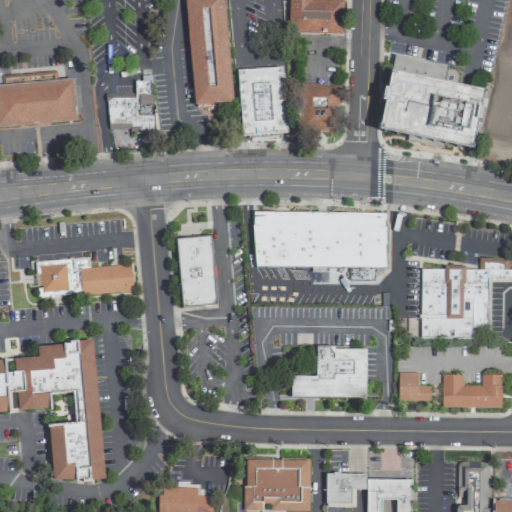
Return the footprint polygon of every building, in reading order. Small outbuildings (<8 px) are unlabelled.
[(193,106),(184,0),(222,0),(232,103),(193,106)] [(287,35),(287,0),(311,0),(311,1),(319,1),(319,0),(343,0),(343,1),(342,36),(287,35)] [(389,80),(393,56),(447,67),(443,84),(483,92),(471,151),(379,131),(384,103),(381,102),(384,89),(387,90),(389,80)] [(235,71),(240,71),(279,68),(280,68),(286,132),(284,133),(244,136),(241,136),(235,71)] [(0,126),(75,123),(73,80),(56,81),(55,72),(0,75),(0,126)] [(106,97),(136,96),(136,80),(154,80),(154,129),(106,129),(106,97)] [(337,133),(296,133),(297,84),(338,85),(337,133)] [(384,269),(253,266),(249,225),(250,224),(251,211),(383,213),(384,269)] [(174,241),(209,238),(215,308),(181,311),(174,241)] [(131,293),(79,297),(36,300),(33,263),(87,259),(88,269),(129,265),(131,293)] [(471,269),(477,269),(478,259),(507,259),(507,271),(511,271),(511,280),(486,280),(485,330),(471,330),(471,339),(419,339),(419,329),(419,269),(443,269),(443,267),(464,267),(464,269),(471,269)] [(11,359),(36,357),(35,345),(90,341),(102,479),(51,483),(45,408),(16,411),(11,359)] [(315,350),(364,350),(364,378),(364,399),(290,399),(290,378),(315,378),(315,350)] [(416,387),(428,387),(428,402),(396,402),(396,373),(416,373),(416,387)] [(479,375),(500,376),(500,387),(500,409),(479,409),(460,409),(440,408),(440,386),(440,376),(460,376),(460,386),(479,387),(479,375)] [(307,511),(241,511),(242,459),(307,459),(307,511)] [(462,462),(484,463),(485,463),(487,464),(488,465),(488,466),(488,488),(482,488),(482,509),(487,509),(487,511),(454,511),(454,509),(455,508),(456,507),(457,506),(459,506),(465,506),(465,488),(455,488),(455,466),(456,464),(458,463),(460,462),(462,462)] [(354,509),(324,508),(324,490),(324,475),(354,475),(364,476),(364,491),(354,491),(354,509)] [(394,511),(394,500),(380,500),(380,511),(364,511),(365,482),(380,482),(410,482),(410,500),(410,511),(394,511)] [(210,511),(157,511),(157,488),(195,488),(195,497),(210,497),(210,511)] [(511,502),(511,511),(493,511),(493,502),(511,502)]
